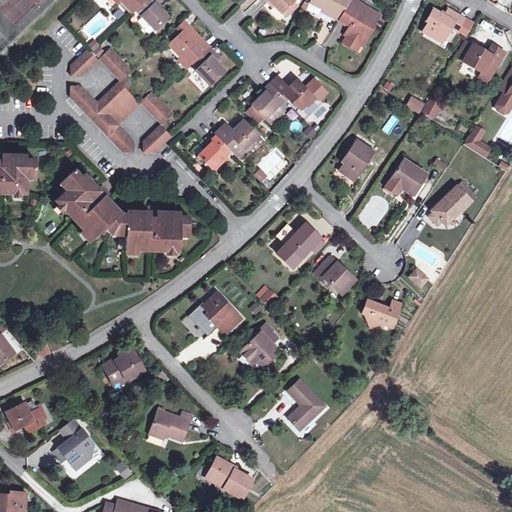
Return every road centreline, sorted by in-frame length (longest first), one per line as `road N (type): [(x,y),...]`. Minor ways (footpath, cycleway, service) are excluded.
road 1 (residential): [(236,239),(167,168),(125,164),(74,119),(57,118)]
road 2 (residential): [(132,318),(0,389)]
road 3 (residential): [(132,318),(233,426)]
road 4 (residential): [(236,239),(132,318)]
road 5 (residential): [(361,92),(285,46),(255,60)]
